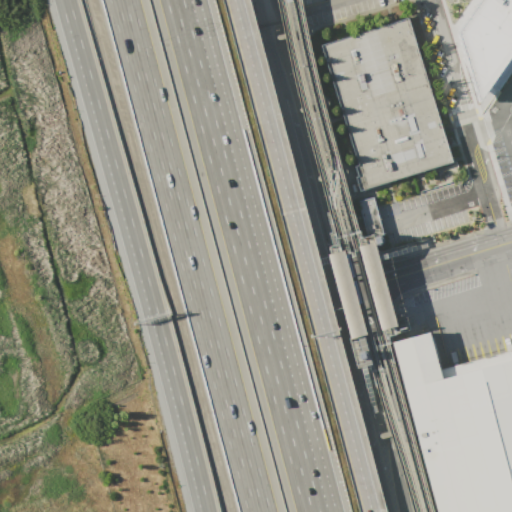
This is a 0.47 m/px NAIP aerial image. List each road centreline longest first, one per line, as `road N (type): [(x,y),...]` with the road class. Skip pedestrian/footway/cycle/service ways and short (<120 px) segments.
road 1 (motorway): [(116,0),(253,511)]
road 2 (motorway): [(309,511),(172,0)]
road 3 (motorway): [(66,0),(203,511)]
road 4 (motorway): [(369,511),(232,0)]
road 5 (tertiary): [(359,287),(294,40),(287,22),(267,13)]
road 6 (tertiary): [(398,511),(391,407),(359,287)]
road 7 (tertiary): [(331,295),(394,511)]
road 8 (tertiary): [(288,133),(331,295)]
road 9 (residential): [(359,287),(484,248)]
